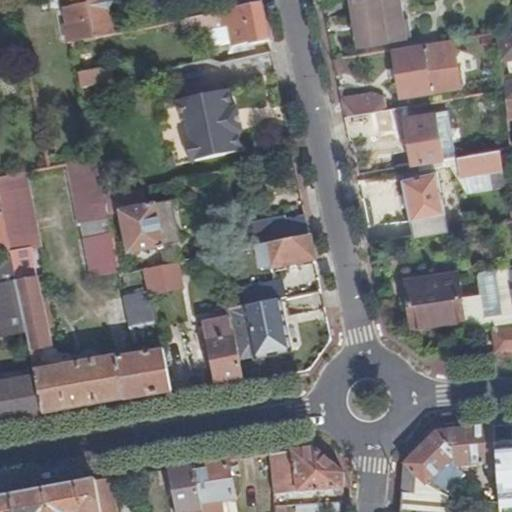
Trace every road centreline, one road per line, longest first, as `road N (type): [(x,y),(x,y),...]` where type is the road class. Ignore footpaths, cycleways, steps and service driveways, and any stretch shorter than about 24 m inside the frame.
road 1 (residential): [(368,360),(293,0)]
road 2 (residential): [(333,409),(0,466)]
